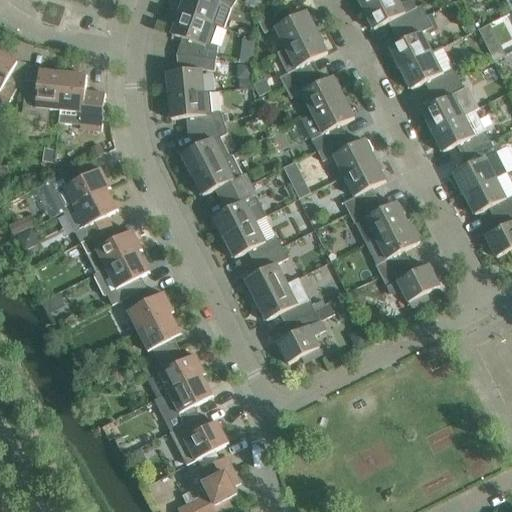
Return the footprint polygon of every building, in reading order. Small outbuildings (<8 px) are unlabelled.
[(180,0),(177,11),(180,13),(180,14),(213,25),(219,28),(224,30),(231,11),(237,0),(236,0),(180,0)] [(357,0),(356,0),(361,10),(363,9),(364,10),(383,0),(357,0)] [(397,0),(383,0),(364,10),(369,20),(366,21),(371,30),(373,29),(374,31),(398,19),(403,29),(427,17),(422,6),(415,9),(411,1),(400,4),(397,0)] [(283,11),(259,24),(264,35),(276,29),(286,49),(317,34),(312,24),(314,23),(310,14),(308,15),(307,13),(288,22),(283,11)] [(175,14),(169,33),(173,34),(172,36),(183,40),(186,41),(181,56),(208,59),(217,61),(219,47),(212,46),(219,28),(213,25),(180,14),(179,16),(175,14)] [(409,40),(390,49),(396,60),(393,61),(398,70),(400,69),(401,70),(432,54),(421,33),(433,28),(427,17),(403,29),(409,40)] [(490,26),(479,31),(494,62),(505,56),(490,26)] [(286,49),(277,54),(288,75),(280,79),(285,89),(310,77),(304,67),(328,55),(322,44),(325,43),(320,34),(318,35),(317,34),(286,49)] [(432,54),(401,70),(406,80),(404,81),(408,90),(410,89),(412,91),(426,84),(430,81),(435,92),(459,80),(454,69),(443,48),(432,54)] [(0,52),(0,108),(5,111),(12,98),(18,89),(7,82),(16,67),(18,64),(11,59),(0,52)] [(168,85),(166,85),(167,96),(169,96),(169,97),(204,94),(202,71),(206,72),(216,73),(217,61),(208,59),(181,56),(182,72),(167,74),(168,85)] [(20,115),(15,130),(32,136),(36,122),(49,123),(50,111),(60,112),(64,74),(49,73),(41,72),(40,75),(39,84),(26,83),(25,93),(22,115),(20,115)] [(60,112),(59,124),(81,127),(81,130),(102,132),(106,95),(86,93),(87,77),(64,74),(60,112)] [(310,77),(285,89),(291,100),(302,94),(313,115),(344,99),(339,89),(341,88),(336,79),(334,80),(333,78),(315,88),(310,77)] [(436,105),(422,112),(427,122),(425,123),(430,133),(432,131),(433,133),(475,111),(479,109),(468,88),(464,90),(459,80),(435,92),(441,102),(436,105)] [(239,81),(239,89),(252,89),(252,81),(239,81)] [(170,99),(166,99),(167,119),(171,118),(172,121),(192,119),(194,133),(222,125),(219,113),(212,115),(210,93),(204,94),(169,97),(170,99)] [(313,115),(302,121),(308,134),(317,152),(325,148),(341,140),(336,129),(355,120),(349,109),(351,108),(347,99),(344,100),(344,99),(313,115)] [(475,111),(433,133),(438,142),(436,143),(440,153),(442,152),(444,154),(462,144),(467,155),(491,143),(486,132),(475,111)] [(200,146),(182,155),(187,166),(185,167),(190,176),(192,175),(192,176),(223,160),(231,157),(221,138),(226,137),(222,125),(194,133),(200,146)] [(341,140),(317,152),(323,163),(331,159),(325,148),(341,140)] [(365,141),(334,157),(345,178),(376,162),(371,152),(373,151),(368,142),(366,143),(365,141)] [(455,177),(453,178),(462,195),(464,194),(465,196),(496,180),(507,174),(497,153),(491,143),(467,155),(473,165),(454,175),(455,177)] [(101,147),(92,150),(96,159),(104,155),(101,147)] [(45,150),(43,163),(54,164),(56,151),(45,150)] [(223,160),(192,176),(197,186),(195,187),(200,196),(202,195),(203,197),(221,188),(227,198),(251,186),(245,175),(243,176),(233,156),(231,157),(223,160)] [(53,181),(49,183),(64,214),(108,191),(111,189),(108,182),(96,159),(53,181)] [(355,198),(344,204),(349,215),(373,202),(368,192),(386,183),(381,172),(383,171),(378,162),(376,163),(376,162),(345,178),(355,198)] [(496,180),(465,196),(470,205),(467,206),(472,215),(474,214),(475,216),(494,207),(499,217),(511,210),(511,197),(506,200),(496,180)] [(232,209),(214,218),(219,229),(217,230),(221,239),(224,238),(224,239),(255,223),(267,217),(251,186),(227,198),(232,209)] [(298,187),(293,190),(299,201),(309,195),(307,190),(298,187)] [(108,191),(64,214),(74,234),(76,233),(82,245),(112,229),(106,218),(115,214),(119,212),(115,204),(108,191)] [(373,202),(349,215),(354,224),(356,223),(367,245),(376,240),(408,224),(403,215),(405,214),(400,204),(398,206),(397,203),(384,210),(379,213),(373,202)] [(504,228),(486,237),(497,259),(510,252),(511,255),(511,210),(499,217),(504,228)] [(31,217),(9,228),(14,237),(30,229),(35,226),(31,217)] [(255,223),(224,239),(229,248),(227,250),(232,259),(234,258),(235,260),(253,250),(259,261),(283,249),(277,238),(266,244),(255,223)] [(367,245),(365,246),(381,277),(405,265),(400,255),(418,245),(418,244),(419,243),(410,225),(408,226),(408,224),(376,240),(367,245)] [(112,229),(82,245),(88,257),(97,275),(106,270),(140,253),(143,251),(139,244),(133,232),(117,240),(112,229)] [(32,231),(19,238),(25,250),(34,246),(36,240),(32,231)] [(264,271),(246,281),(251,291),(249,293),(254,302),(256,301),(256,302),(287,286),(277,265),(288,259),(283,249),(259,261),(264,271)] [(97,275),(94,276),(105,297),(107,296),(113,307),(122,302),(127,299),(137,294),(147,289),(141,278),(147,276),(150,274),(147,266),(140,253),(106,270),(97,275)] [(405,265),(381,277),(391,296),(403,293),(412,309),(430,300),(427,295),(440,288),(429,266),(410,276),(405,265)] [(287,286),(256,302),(261,311),(259,312),(264,322),(266,320),(267,323),(285,313),(291,324),(315,311),(299,280),(287,286)] [(127,299),(122,302),(138,332),(171,315),(174,313),(171,306),(165,294),(153,300),(147,289),(137,294),(127,299)] [(339,300),(330,303),(334,310),(342,307),(339,300)] [(296,334),(278,343),(289,365),(302,359),(304,364),(322,355),(314,338),(327,332),(322,322),(335,315),(329,304),(315,311),(291,324),(296,334)] [(171,315),(138,332),(148,353),(153,351),(159,362),(180,351),(174,340),(179,337),(182,336),(178,328),(171,315)] [(404,320),(408,328),(419,322),(415,315),(404,320)] [(159,362),(142,370),(147,380),(158,400),(164,397),(203,377),(206,375),(202,368),(196,356),(186,362),(180,351),(159,362)] [(158,400),(155,401),(172,433),(184,427),(190,423),(201,418),(195,408),(211,399),(214,398),(210,390),(203,377),(164,397),(158,400)] [(172,433),(170,434),(187,467),(196,462),(198,461),(216,452),(226,447),(229,445),(226,437),(218,423),(211,427),(205,416),(201,418),(190,423),(184,427),(172,433)] [(143,448),(132,454),(138,464),(148,459),(143,448)] [(187,506),(178,511),(179,511),(225,511),(233,508),(229,500),(237,496),(233,489),(241,485),(238,478),(227,458),(220,461),(216,452),(198,461),(203,470),(198,472),(205,486),(209,495),(187,506)]
